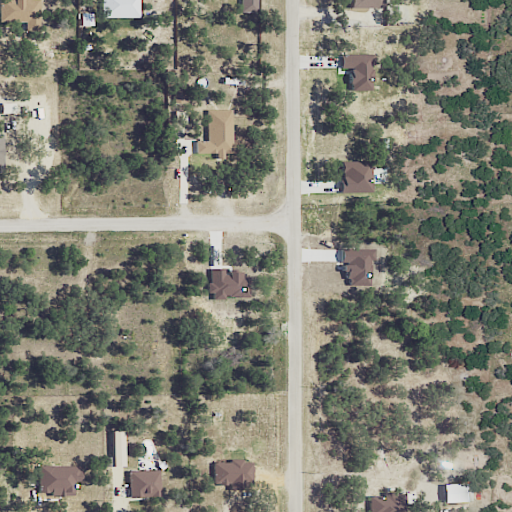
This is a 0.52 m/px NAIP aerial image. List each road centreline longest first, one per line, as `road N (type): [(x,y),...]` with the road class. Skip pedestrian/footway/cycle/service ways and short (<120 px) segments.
road 1 (residential): [(299,511),(296,0)]
road 2 (residential): [(0,227),(298,222)]
